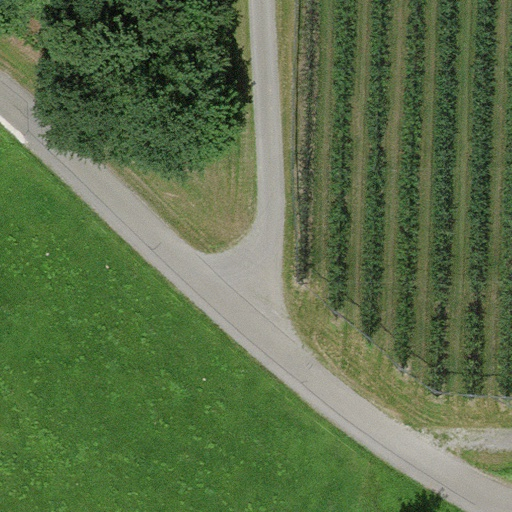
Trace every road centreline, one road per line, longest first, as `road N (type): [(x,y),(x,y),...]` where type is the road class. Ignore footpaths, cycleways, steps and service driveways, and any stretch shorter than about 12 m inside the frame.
road 1 (unclassified): [(0,95),(266,337),(433,470),(511,507)]
road 2 (track): [(266,337),(279,194),(273,0)]
